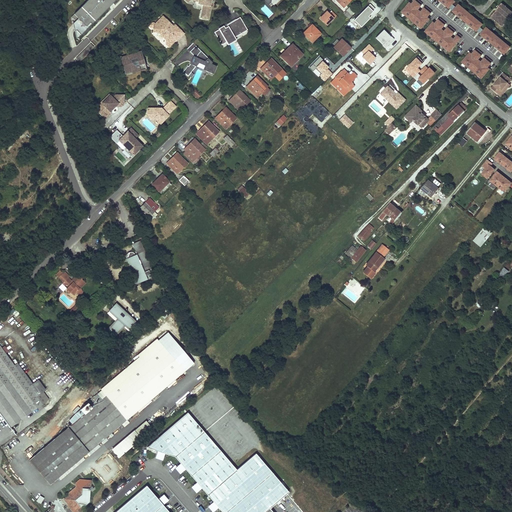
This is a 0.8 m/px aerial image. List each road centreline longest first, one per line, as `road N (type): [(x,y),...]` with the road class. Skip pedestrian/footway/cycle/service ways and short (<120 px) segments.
road 1 (residential): [(93,214),(310,0)]
road 2 (residential): [(93,214),(42,91),(126,0)]
road 3 (residential): [(488,99),(356,233),(361,243)]
road 4 (residential): [(511,120),(397,262)]
road 5 (residential): [(394,0),(390,18),(488,99)]
road 6 (residential): [(0,307),(93,214)]
